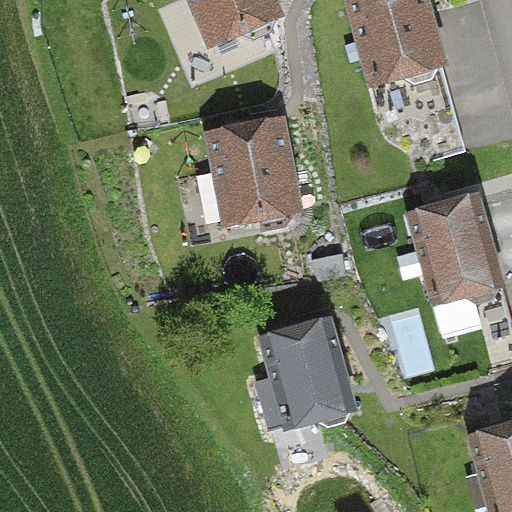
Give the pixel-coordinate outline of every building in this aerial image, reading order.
[(279,0),(187,0),(208,50),(245,34),(275,22),(287,17),(279,0)] [(431,0),(344,0),(369,89),(407,78),(436,70),(450,66),(431,0)] [(272,33),(275,22),(245,34),(254,40),(272,33)] [(433,80),(436,70),(407,78),(415,85),(433,80)] [(285,117),(205,132),(212,173),(221,220),(223,228),(303,213),(285,117)] [(207,223),(221,220),(212,173),(198,176),(207,223)] [(480,192),(406,211),(431,305),(464,297),(500,287),(504,286),(480,192)] [(494,300),(500,287),(464,297),(478,305),(494,300)] [(331,316),(258,335),(269,377),(256,381),(270,430),(283,426),(284,431),(321,421),(350,414),(357,411),(331,316)] [(346,421),(350,414),(321,421),(328,427),(346,421)] [(511,511),(511,422),(467,435),(477,473),(467,476),(475,508),(486,506),(487,511),(511,511)]
